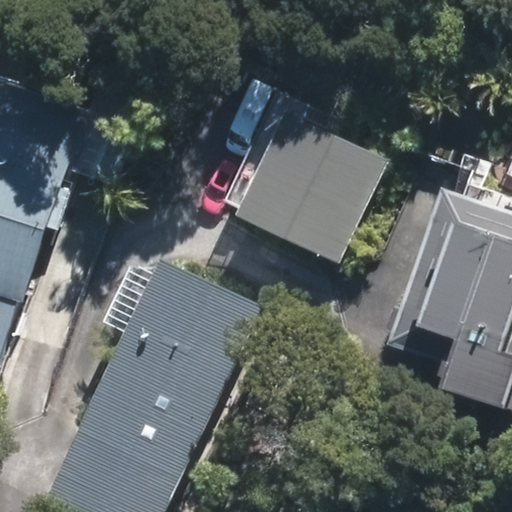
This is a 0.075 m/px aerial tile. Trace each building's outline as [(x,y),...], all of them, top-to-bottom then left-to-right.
[(87,117),(0,87),(0,281),(26,291),(87,117)] [(387,166),(304,125),(262,209),(346,250),(387,166)] [(511,336),(511,219),(463,201),(412,340),(476,363),(470,380),(511,395),(511,355),(506,353),(511,336)] [(165,511),(260,309),(178,271),(79,484),(138,511),(165,511)] [(34,303),(0,289),(0,379),(3,381),(34,303)]
